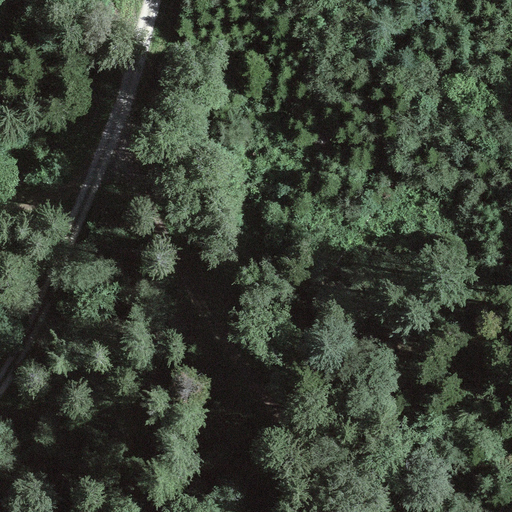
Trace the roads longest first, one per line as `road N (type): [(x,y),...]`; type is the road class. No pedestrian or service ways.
road 1 (track): [(330,511),(225,374),(178,233),(153,204),(96,191),(0,204)]
road 2 (track): [(0,375),(96,191),(153,0)]
